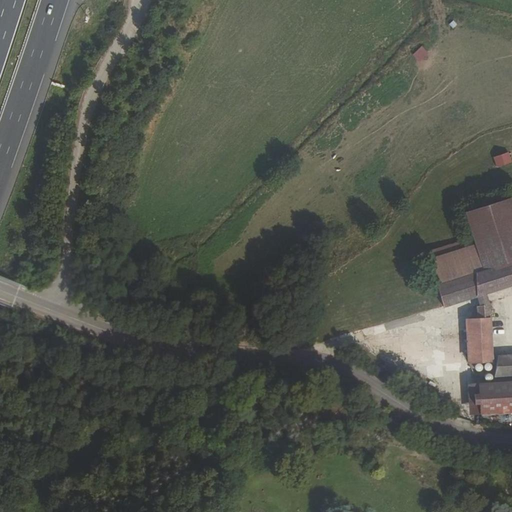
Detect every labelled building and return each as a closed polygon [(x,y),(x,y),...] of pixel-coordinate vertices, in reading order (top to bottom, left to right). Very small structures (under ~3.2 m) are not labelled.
[(411,55),(420,62),(428,51),(419,44),(411,55)] [(508,152),(493,157),(496,167),(511,162),(508,152)] [(511,271),(511,232),(504,211),(463,224),(470,243),(482,282),(511,271)] [(422,259),(438,310),(481,296),(482,282),(470,243),(422,259)] [(511,285),(511,271),(482,282),(481,296),(511,285)] [(487,305),(473,307),(472,322),(488,319),(487,305)] [(488,363),(488,319),(472,322),(464,323),(464,333),(464,368),(488,363)] [(511,377),(511,356),(492,358),(491,375),(491,379),(511,377)] [(511,413),(511,383),(474,387),(477,417),(511,413)]
